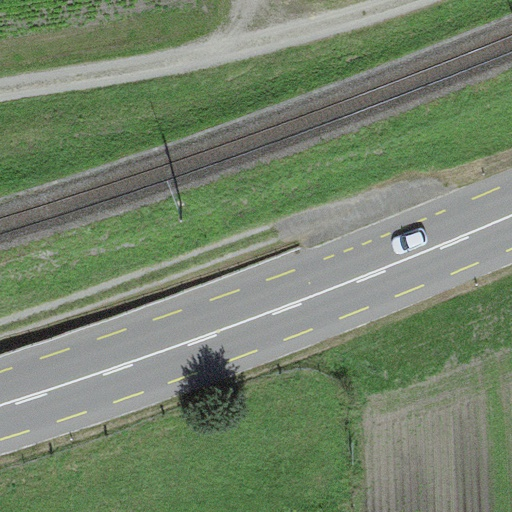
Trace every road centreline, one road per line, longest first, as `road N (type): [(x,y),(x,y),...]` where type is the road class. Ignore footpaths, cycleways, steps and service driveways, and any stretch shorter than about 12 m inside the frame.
road 1 (primary): [(511,216),(194,342),(0,408)]
road 2 (track): [(0,329),(101,303),(324,218),(416,255)]
road 3 (track): [(419,0),(253,51),(0,93)]
